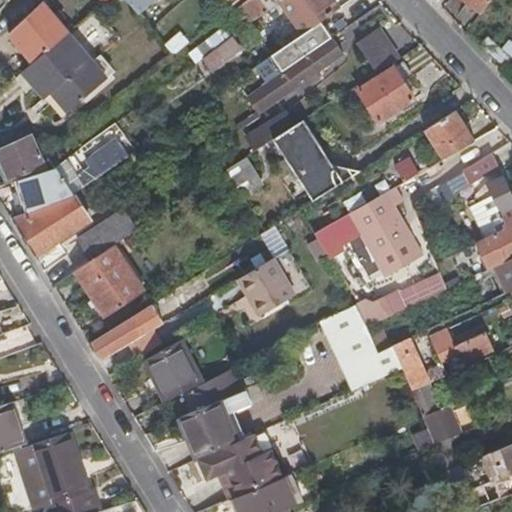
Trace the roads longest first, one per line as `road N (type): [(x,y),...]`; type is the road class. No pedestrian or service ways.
road 1 (residential): [(163,511),(0,243)]
road 2 (unclassified): [(511,113),(404,0)]
